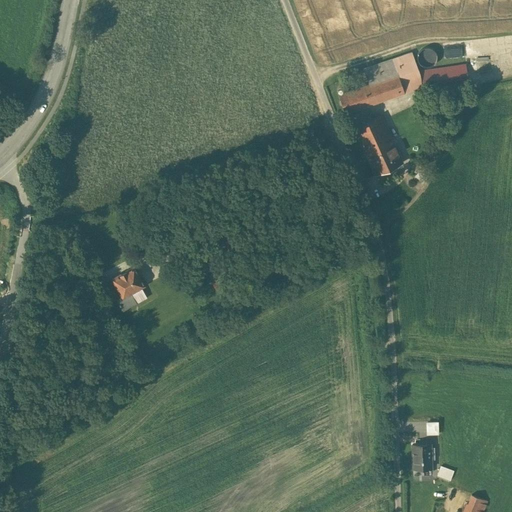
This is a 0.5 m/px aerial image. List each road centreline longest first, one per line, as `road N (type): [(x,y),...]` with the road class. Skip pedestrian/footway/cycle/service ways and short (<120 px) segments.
road 1 (unclassified): [(397,511),(380,251),(285,0)]
road 2 (track): [(358,185),(161,257)]
road 3 (secondary): [(0,154),(49,83),(70,0)]
